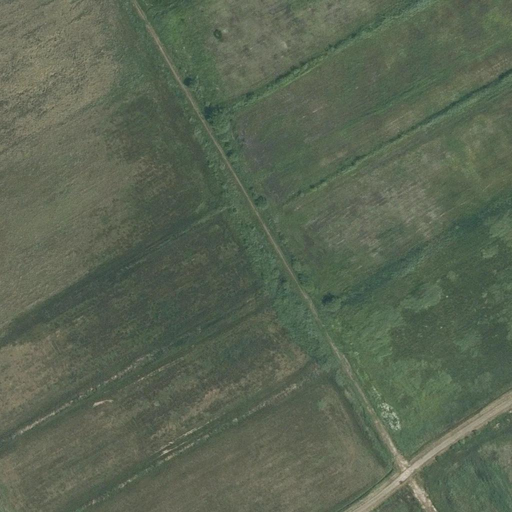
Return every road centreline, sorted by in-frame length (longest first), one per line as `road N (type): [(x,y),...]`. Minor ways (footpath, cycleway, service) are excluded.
road 1 (track): [(132,0),(427,511)]
road 2 (unclassified): [(357,511),(511,401)]
